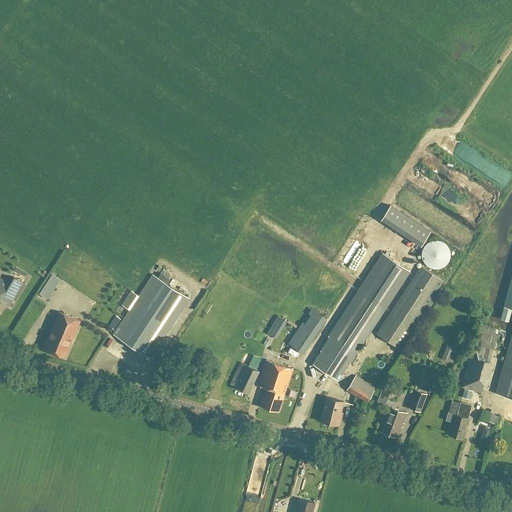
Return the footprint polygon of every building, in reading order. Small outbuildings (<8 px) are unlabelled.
[(432,232),(399,210),(400,209),(394,204),(382,220),(421,247),(432,232)] [(444,268),(447,264),(449,260),(450,255),(449,251),(446,247),(443,244),(438,242),(434,242),(429,243),(425,246),(422,250),(421,254),(421,259),(423,263),(426,267),(430,270),(435,271),(440,270),(444,268)] [(409,272),(383,255),(329,337),(330,338),(312,365),(337,382),(409,272)] [(443,281),(421,267),(377,335),(399,349),(443,281)] [(153,276),(113,335),(149,359),(189,300),(153,276)] [(0,301),(9,307),(24,284),(14,278),(10,284),(0,278),(0,301)] [(511,308),(511,330),(494,394),(511,398),(511,279),(504,307),(511,308)] [(46,285),(42,291),(49,296),(53,289),(46,285)] [(63,358),(80,321),(59,312),(46,342),(44,342),(42,346),(44,348),(43,350),(63,358)] [(276,339),(287,322),(277,316),(267,333),(276,339)] [(488,319),(479,345),(495,351),(504,324),(488,319)] [(306,327),(292,348),(303,355),(317,334),(306,327)] [(459,350),(447,345),(442,360),(453,364),(459,350)] [(255,357),(253,364),(262,367),(264,360),(255,357)] [(461,388),(481,393),(489,363),(470,358),(461,388)] [(278,413),(293,370),(266,361),(258,386),(265,388),(259,406),(278,413)] [(248,394),(259,372),(241,363),(230,385),(248,394)] [(443,374),(436,372),(431,386),(438,388),(443,374)] [(366,403),(376,389),(355,376),(346,390),(366,403)] [(409,408),(420,412),(427,395),(415,391),(409,408)] [(339,417),(343,402),(326,398),(320,421),(339,426),(341,417),(339,417)] [(447,413),(445,421),(451,423),(448,435),(463,439),(468,419),(467,418),(471,406),(460,403),(459,405),(457,415),(454,415),(449,413),(447,413)] [(398,438),(407,414),(387,407),(378,431),(398,438)] [(499,426),(502,419),(485,412),(482,419),(499,426)] [(480,437),(478,442),(486,445),(489,436),(484,435),(480,437)] [(312,511),(314,504),(299,499),(295,511),(312,511)]
